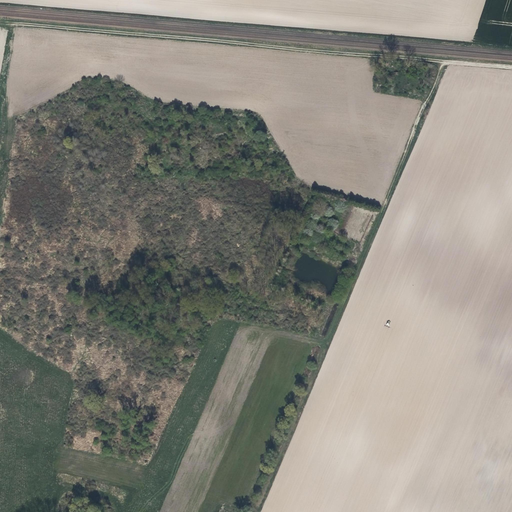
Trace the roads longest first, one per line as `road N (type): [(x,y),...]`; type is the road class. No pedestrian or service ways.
road 1 (track): [(0,89),(17,23),(511,67)]
road 2 (track): [(215,511),(258,503),(442,62)]
